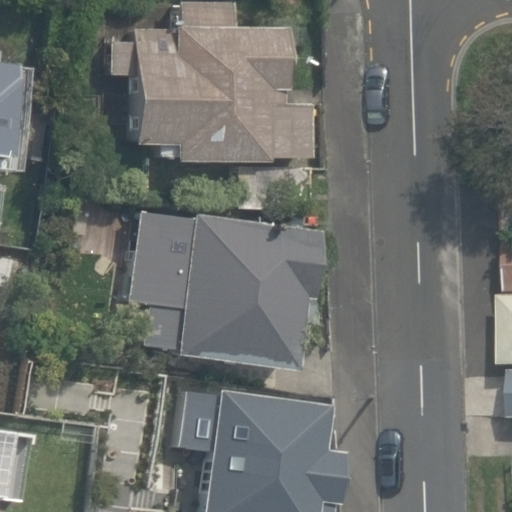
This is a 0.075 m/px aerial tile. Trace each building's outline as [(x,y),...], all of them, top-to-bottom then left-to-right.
[(173,52),(134,52),(134,138),(176,138),(176,162),(269,163),(269,88),(292,88),(292,23),(173,23),(173,52)] [(0,154),(6,155),(17,65),(0,63),(0,154)] [(511,197),(501,198),(502,229),(511,228),(511,197)] [(190,224),(136,217),(127,297),(184,304),(178,352),(290,366),(298,296),(314,298),(323,228),(192,212),(190,224)] [(511,238),(503,239),(504,290),(511,289),(511,238)] [(511,297),(498,297),(500,366),(511,365),(511,297)] [(332,401),(215,386),(197,511),(313,511),(315,498),(334,501),(341,449),(326,447),(332,401)]
